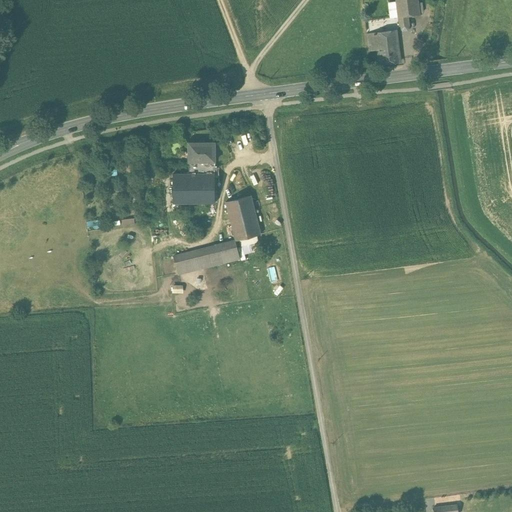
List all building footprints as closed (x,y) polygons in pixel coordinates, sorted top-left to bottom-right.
[(395,0),(396,2),(398,17),(408,16),(420,15),(418,0),(395,0)] [(396,2),(389,3),(391,18),(398,17),(396,2)] [(408,16),(398,17),(400,30),(403,31),(407,31),(410,28),(408,16)] [(396,31),(367,35),(369,50),(378,49),(380,64),(400,62),(396,31)] [(211,143),(192,143),(190,141),(187,145),(189,147),(189,162),(191,162),(191,174),(213,174),(213,162),(215,162),(215,146),(217,145),(213,141),(211,143)] [(191,174),(173,174),(173,204),(215,203),(215,174),(213,174),(191,174)] [(251,195),(226,202),(236,241),(261,234),(251,195)] [(240,259),(236,241),(174,256),(178,275),(240,259)]
